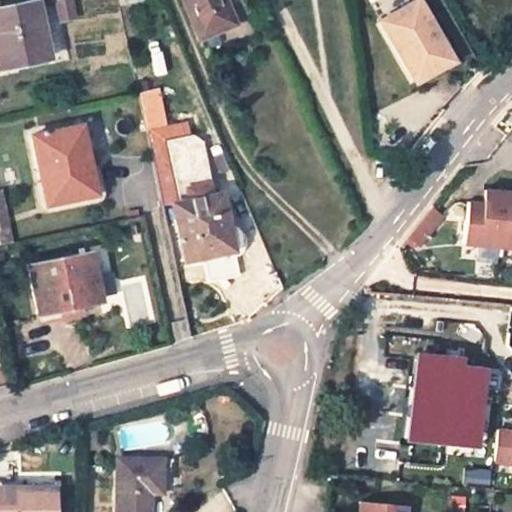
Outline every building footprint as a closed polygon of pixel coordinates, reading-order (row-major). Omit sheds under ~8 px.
[(183,0),(199,37),(233,22),(223,0),(183,0)] [(414,80),(451,60),(418,0),(416,0),(381,20),(414,80)] [(0,65),(47,56),(35,1),(0,7),(0,65)] [(32,135),(46,203),(94,193),(88,165),(81,166),(72,127),(32,135)] [(196,134),(166,140),(178,194),(184,192),(186,199),(212,193),(202,146),(196,134)] [(1,188),(0,188),(0,241),(13,238),(1,188)] [(186,199),(171,202),(184,260),(238,249),(241,248),(243,245),(244,243),(244,239),(244,237),(241,234),(237,232),(233,231),(229,231),(221,191),(212,193),(186,199)] [(461,243),(511,247),(511,203),(480,200),(479,213),(464,212),(461,243)] [(27,267),(37,313),(99,301),(89,254),(27,267)] [(440,435),(465,438),(470,394),(476,394),(478,370),(445,366),(446,357),(418,355),(408,439),(440,442),(440,435)] [(511,425),(496,426),(496,465),(511,465),(511,425)] [(148,511),(149,493),(161,493),(161,460),(116,459),(114,511),(148,511)] [(0,492),(15,493),(15,488),(36,488),(36,484),(0,483),(0,492)] [(15,488),(15,493),(0,492),(0,511),(54,511),(55,488),(36,488),(15,488)] [(403,511),(404,508),(360,503),(359,511),(403,511)]
